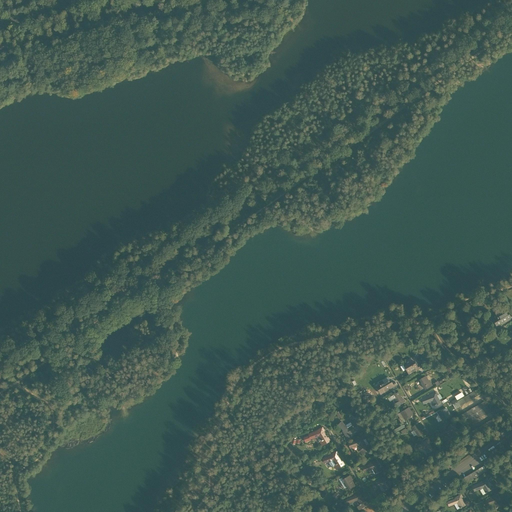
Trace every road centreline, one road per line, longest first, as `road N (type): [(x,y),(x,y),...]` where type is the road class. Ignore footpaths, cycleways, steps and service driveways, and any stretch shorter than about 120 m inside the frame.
road 1 (track): [(0,395),(511,30)]
road 2 (track): [(431,318),(288,344),(255,363),(236,380),(197,511)]
road 3 (track): [(0,61),(159,0)]
road 4 (residential): [(399,511),(511,431)]
road 5 (track): [(19,511),(15,478),(51,439),(49,403)]
